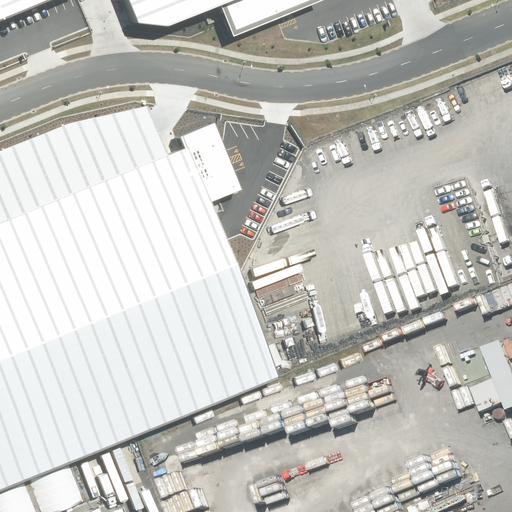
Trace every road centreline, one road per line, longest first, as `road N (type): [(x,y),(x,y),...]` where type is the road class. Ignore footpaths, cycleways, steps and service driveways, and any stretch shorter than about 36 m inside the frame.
road 1 (unclassified): [(511,31),(367,90),(281,95),(121,80),(69,89),(0,119)]
road 2 (unknown): [(498,110),(357,179),(302,281)]
road 3 (unknown): [(328,511),(383,462),(392,434),(431,433),(511,462)]
